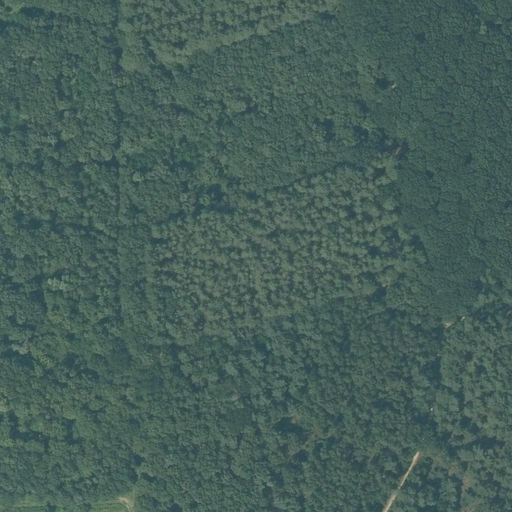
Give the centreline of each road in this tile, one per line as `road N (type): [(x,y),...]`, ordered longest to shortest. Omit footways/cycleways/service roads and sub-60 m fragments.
road 1 (track): [(111,0),(131,511)]
road 2 (track): [(450,317),(436,333),(421,436),(379,511)]
